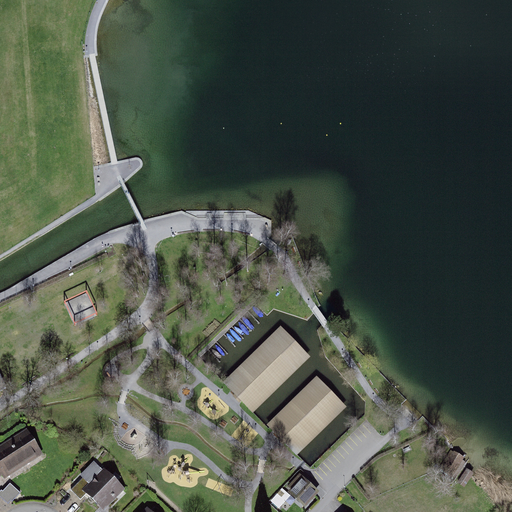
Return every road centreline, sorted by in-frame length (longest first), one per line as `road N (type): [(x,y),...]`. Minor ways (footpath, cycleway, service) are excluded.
road 1 (track): [(399,416),(274,246),(245,227),(198,223),(147,238)]
road 2 (track): [(253,511),(252,493),(191,449),(124,416),(124,391),(160,337)]
road 3 (track): [(147,238),(152,295),(141,314),(0,405)]
road 4 (track): [(160,337),(329,487)]
road 5 (track): [(131,384),(252,454),(274,442)]
road 6 (track): [(0,296),(114,238),(147,238)]
road 7 (track): [(0,258),(118,176)]
road 8 (residential): [(307,511),(399,416)]
